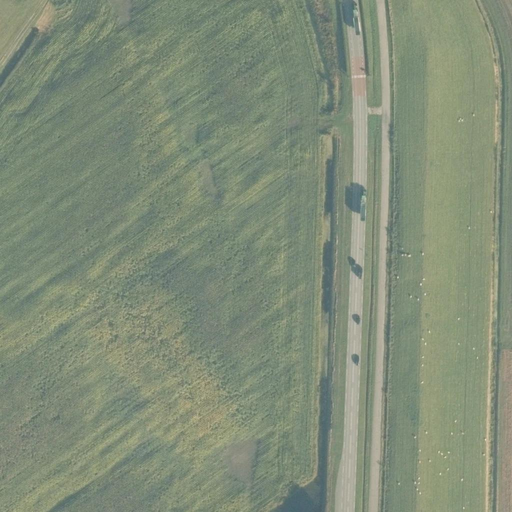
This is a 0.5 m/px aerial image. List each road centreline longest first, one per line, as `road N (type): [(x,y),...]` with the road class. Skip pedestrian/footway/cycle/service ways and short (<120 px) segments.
road 1 (primary): [(347,511),(360,147),(350,0)]
road 2 (unclassified): [(373,511),(385,185),(379,0)]
